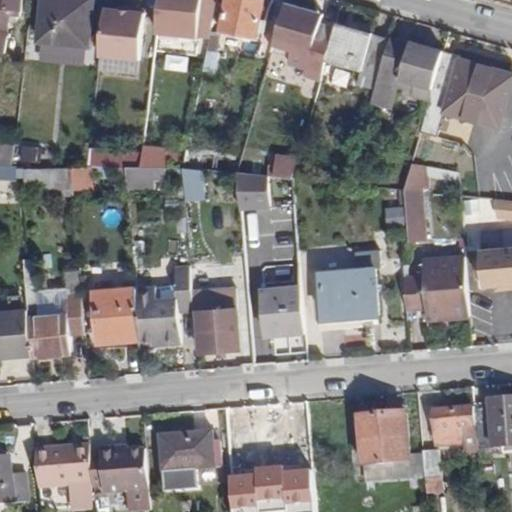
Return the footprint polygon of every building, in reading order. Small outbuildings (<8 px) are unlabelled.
[(7,16),(19,17),(20,0),(0,0),(0,50),(3,51),(7,16)] [(45,0),(41,41),(88,46),(94,0),(45,0)] [(207,49),(211,33),(217,0),(163,0),(161,19),(200,24),(199,48),(207,49)] [(264,0),(228,0),(222,30),(257,37),(258,30),(265,31),(267,21),(262,20),(264,0)] [(310,9),(287,2),(276,42),(294,48),(290,62),(308,67),(306,74),(322,79),(327,61),(336,27),(321,23),(307,19),(310,9)] [(105,8),(100,55),(140,59),(145,9),(129,8),(129,11),(105,8)] [(307,19),(321,23),(324,13),(310,9),(307,19)] [(336,27),(327,61),(361,71),(357,84),(375,89),(389,38),(337,23),(336,27)] [(222,36),(211,33),(207,49),(219,51),(222,36)] [(389,38),(375,89),(371,103),(392,110),(398,90),(402,79),(415,84),(412,94),(430,99),(444,51),(412,42),(411,45),(389,38)] [(444,51),(430,99),(422,128),(439,133),(445,115),(462,120),(465,111),(482,117),(501,122),(511,82),(511,74),(459,59),(459,55),(444,51)] [(402,79),(398,90),(412,94),(415,84),(402,79)] [(480,124),(482,117),(465,111),(462,120),(480,124)] [(0,165),(14,165),(16,147),(17,143),(0,141),(0,165)] [(141,144),(140,167),(125,166),(124,189),(161,190),(163,145),(141,144)] [(16,165),(25,165),(27,148),(16,147),(14,165),(16,165)] [(105,165),(106,148),(89,147),(87,163),(105,165)] [(93,171),(125,172),(125,164),(137,165),(138,151),(108,149),(107,167),(93,166),(93,171)] [(461,154),(451,152),(447,166),(457,169),(461,154)] [(46,197),(54,197),(52,165),(43,165),(46,197)] [(72,166),(52,165),(54,197),(74,196),(72,166)] [(296,178),(298,168),(273,165),(271,175),(296,178)] [(204,190),(201,166),(179,169),(182,193),(204,190)] [(250,184),(250,173),(238,172),(239,184),(250,184)] [(378,173),(375,186),(395,188),(396,177),(378,173)] [(0,190),(12,190),(11,181),(0,180),(0,190)] [(422,188),(405,189),(409,239),(427,238),(422,188)] [(511,199),(496,198),(498,215),(511,217),(511,199)] [(511,283),(511,247),(481,250),(485,286),(511,283)] [(467,256),(424,259),(426,275),(404,276),(406,307),(428,305),(429,320),(472,317),(467,256)] [(29,310),(33,354),(33,356),(69,353),(68,336),(68,326),(85,325),(82,294),(66,296),(66,314),(41,316),(36,265),(25,266),(29,310)] [(194,309),(192,283),(191,267),(177,268),(178,287),(179,299),(158,301),(138,303),(142,346),(183,342),(180,310),(194,309)] [(320,282),(324,319),(368,315),(381,313),(376,267),(320,273),(320,282)] [(192,283),(194,309),(194,310),(198,310),(203,354),(241,351),(238,309),(250,308),(248,285),(244,285),(243,279),(192,283)] [(316,319),(324,319),(320,282),(312,283),(316,319)] [(289,333),(307,332),(304,285),(264,289),(267,335),(273,334),(289,333)] [(157,288),(158,301),(179,299),(178,287),(157,288)] [(142,348),(142,346),(138,303),(137,288),(96,292),(101,343),(116,342),(118,350),(142,348)] [(0,357),(33,354),(29,310),(0,312),(0,357)] [(368,315),(324,319),(316,319),(317,328),(369,324),(368,315)] [(86,336),(85,325),(68,326),(68,336),(86,336)] [(273,334),(274,341),(290,341),(289,333),(273,334)] [(511,399),(474,403),(475,407),(478,449),(511,445),(511,399)] [(478,449),(475,407),(434,411),(437,444),(466,443),(467,452),(479,450),(478,449)] [(406,415),(360,418),(364,467),(410,463),(410,454),(406,415)] [(309,423),(251,428),(255,477),(301,473),(300,458),(311,457),(309,423)] [(223,484),(219,441),(214,441),(212,432),(160,438),(163,471),(184,470),(185,477),(199,476),(201,486),(223,484)] [(37,450),(38,468),(40,488),(93,483),(91,458),(90,446),(37,450)] [(24,469),(38,468),(37,450),(36,448),(23,448),(24,469)] [(150,490),(147,451),(129,452),(118,453),(118,449),(101,450),(101,457),(104,487),(104,494),(150,490)] [(423,450),(423,453),(425,477),(425,479),(441,476),(439,450),(423,450)] [(410,454),(410,463),(364,467),(366,482),(425,477),(423,453),(410,454)] [(9,457),(1,458),(2,470),(10,469),(9,457)] [(101,457),(91,458),(93,483),(93,487),(104,487),(101,457)] [(1,458),(0,458),(0,502),(14,501),(10,469),(2,470),(1,458)]
